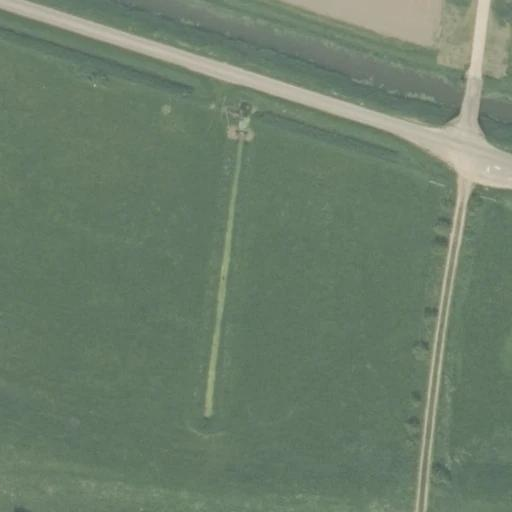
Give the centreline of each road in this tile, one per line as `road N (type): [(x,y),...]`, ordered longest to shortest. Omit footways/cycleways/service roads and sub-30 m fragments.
road 1 (unclassified): [(511,164),(0,0)]
road 2 (track): [(417,511),(461,146)]
